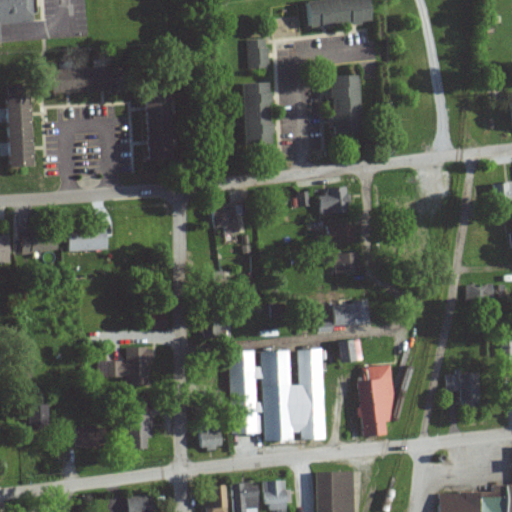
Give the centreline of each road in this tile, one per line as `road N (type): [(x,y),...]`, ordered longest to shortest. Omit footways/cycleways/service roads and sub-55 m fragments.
road 1 (residential): [(0,492),(511,432)]
road 2 (residential): [(0,200),(212,186),(511,147)]
road 3 (residential): [(178,352),(373,334),(398,324),(404,298),(371,264),(366,166)]
road 4 (residential): [(413,511),(469,152)]
road 5 (residential): [(180,511),(176,189)]
